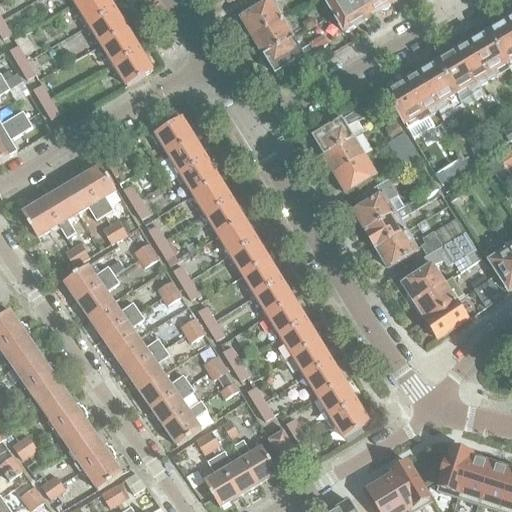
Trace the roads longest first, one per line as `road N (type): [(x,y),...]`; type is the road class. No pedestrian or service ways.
road 1 (residential): [(189,511),(0,233)]
road 2 (residential): [(436,412),(414,390),(259,138)]
road 3 (residential): [(0,191),(213,62)]
road 4 (residential): [(259,138),(459,17)]
road 5 (residential): [(273,511),(436,412)]
